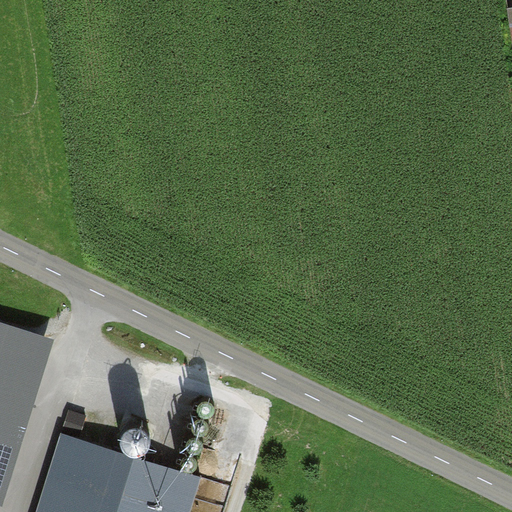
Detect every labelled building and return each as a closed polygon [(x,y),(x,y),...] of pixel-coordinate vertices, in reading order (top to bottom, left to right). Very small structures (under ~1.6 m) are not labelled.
[(0,323),(0,508),(2,509),(55,341),(0,323)] [(210,416),(212,413),(213,411),(213,408),(212,405),(211,403),(208,401),(206,400),(203,400),(200,401),(197,403),(196,405),(195,408),(195,411),(196,414),(199,416),(201,417),(204,418),(207,417),(210,416)] [(203,434),(205,432),(206,429),(206,426),(206,423),(204,421),(202,419),(199,418),(196,418),(194,419),(191,421),(189,423),(189,426),(189,429),(190,432),(192,434),(195,436),(198,436),(201,435),(203,434)] [(38,511),(190,511),(201,478),(62,435),(38,511)] [(197,451),(199,449),(200,446),(200,443),(200,441),(198,438),(196,436),(193,435),(190,435),(187,436),(185,438),(183,440),(182,443),(183,446),(184,449),(186,451),(189,453),(192,453),(195,453),(197,451)] [(192,469),(193,466),(195,464),(195,461),(194,458),(192,456),(190,454),(187,453),(184,453),(182,454),(179,456),(178,458),(177,461),(177,464),(178,467),(180,469),(183,470),(186,471),(189,470),(192,469)]
